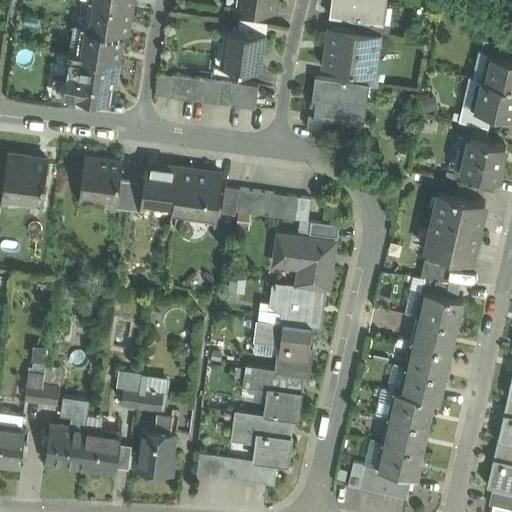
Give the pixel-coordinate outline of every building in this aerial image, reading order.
[(100,0),(94,0),(90,27),(122,32),(126,32),(130,5),(100,0)] [(242,0),(241,5),(229,3),(229,4),(273,11),(274,0),(242,0)] [(384,0),(331,0),(330,14),(359,18),(359,17),(375,20),(378,4),(384,5),(384,0)] [(375,20),(359,17),(359,18),(357,30),(380,33),(388,34),(389,22),(375,20)] [(267,22),(239,18),(237,30),(262,33),(262,34),(265,34),(267,22)] [(90,27),(86,26),(82,54),(118,59),(122,32),(90,27)] [(237,30),(218,27),(218,28),(230,30),(225,64),(225,65),(240,67),(260,70),(262,54),(259,53),(262,34),(262,33),(237,30)] [(357,30),(332,27),(329,49),(325,48),(323,65),(351,69),(368,71),(368,70),(370,54),(377,54),(380,33),(357,30)] [(506,44),(483,39),(480,52),(492,55),(492,54),(503,56),(506,44)] [(82,54),(70,52),(65,79),(99,85),(113,87),(118,59),(82,54)] [(511,58),(503,56),(492,54),(492,55),(487,79),(511,84),(511,58)] [(225,64),(213,63),(211,78),(211,79),(220,80),(234,82),(238,82),(240,67),(225,65),(225,64)] [(368,71),(351,69),(350,80),(361,82),(360,83),(377,85),(379,71),(368,70),(368,71)] [(184,75),(172,73),(169,95),(181,97),(184,75)] [(196,76),(184,75),(181,97),(193,99),(196,76)] [(208,78),(196,76),(193,99),(205,100),(208,78)] [(350,80),(316,76),(313,92),(317,93),(314,114),(314,115),(330,117),(362,122),(365,100),(358,99),(360,83),(361,82),(350,80)] [(220,80),(211,79),(211,78),(208,78),(205,100),(217,102),(220,80)] [(99,85),(65,79),(63,92),(97,97),(99,85)] [(511,84),(487,79),(483,79),(476,107),(492,110),(492,111),(511,116),(511,112),(511,84)] [(234,82),(220,80),(217,102),(231,104),(234,82)] [(238,82),(234,82),(231,104),(243,106),(246,83),(238,82)] [(258,85),(246,83),(243,106),(255,107),(258,85)] [(476,107),(463,103),(459,120),(488,127),(492,111),(492,110),(476,107)] [(330,117),(314,115),(314,114),(308,113),(307,126),(329,129),(330,117)] [(505,143),(469,135),(461,170),(473,173),(496,179),(497,179),(505,143)] [(47,158),(7,152),(0,204),(1,204),(3,192),(41,197),(39,209),(40,209),(47,158)] [(121,159),(84,154),(78,201),(79,201),(81,189),(116,194),(117,194),(119,178),(121,159)] [(177,167),(145,163),(143,181),(141,198),(171,202),(170,213),(171,213),(172,207),(177,167)] [(222,173),(177,167),(172,207),(216,213),(222,173)] [(496,179),(473,173),(471,185),(479,187),(494,190),(496,179)] [(131,180),(119,178),(117,194),(116,194),(114,206),(127,207),(131,180)] [(143,181),(131,180),(127,207),(140,209),(141,198),(143,181)] [(471,185),(457,182),(455,193),(477,198),(479,187),(471,185)] [(239,187),(225,185),(221,211),(235,213),(236,209),(239,187)] [(275,191),(239,187),(236,209),(272,214),(275,191)] [(455,193),(437,190),(433,208),(436,209),(427,249),(448,254),(471,259),(484,200),(477,198),(455,193)] [(286,193),(275,191),(272,214),(283,216),(286,193)] [(299,195),(286,193),(283,216),(296,217),(299,195)] [(311,196),(299,195),(296,217),(307,219),(311,196)] [(338,223),(312,219),(310,231),(336,235),(338,223)] [(335,239),(277,231),(274,255),(276,255),(299,258),(295,283),(325,286),(329,287),(335,239)] [(448,254),(427,249),(420,276),(424,276),(442,279),(448,254)] [(442,279),(424,276),(421,290),(426,291),(426,290),(446,294),(448,280),(442,279)] [(295,283),(283,281),(278,321),(315,326),(320,326),(325,286),(295,283)] [(446,294),(426,290),(426,291),(420,316),(456,324),(462,298),(446,294)] [(456,324),(420,316),(414,341),(450,349),(456,324)] [(278,321),(257,318),(254,340),(279,343),(275,367),(304,371),(309,372),(315,326),(278,321)] [(450,349),(414,341),(408,366),(445,375),(450,349)] [(275,367),(246,363),(243,385),(267,388),(264,412),(293,416),(297,417),(304,371),(275,367)] [(445,375),(408,366),(403,391),(403,392),(433,399),(439,401),(445,375)] [(43,382),(27,380),(24,398),(40,400),(43,382)] [(59,384),(43,382),(40,400),(56,402),(59,384)] [(139,387),(123,385),(121,403),(137,405),(139,387)] [(374,411),(385,413),(390,387),(379,385),(374,411)] [(155,390),(139,387),(137,405),(153,407),(155,390)] [(433,399),(403,392),(403,391),(393,389),(387,415),(427,424),(433,399)] [(59,403),(87,407),(88,395),(61,391),(59,403)] [(511,394),(507,393),(497,438),(511,441),(511,394)] [(264,412),(236,408),(233,430),(257,433),(254,458),(259,458),(277,461),(287,462),(293,416),(264,412)] [(172,414),(157,412),(155,427),(170,430),(172,414)] [(427,424),(387,415),(381,440),(421,449),(427,424)] [(24,426),(0,422),(0,461),(19,464),(24,426)] [(85,427),(49,422),(44,459),(80,464),(85,427)] [(155,427),(142,426),(136,467),(172,471),(175,452),(172,452),(175,430),(170,430),(155,427)] [(121,431),(85,427),(80,464),(116,469),(117,464),(120,442),(121,431)] [(511,441),(497,438),(487,484),(511,489),(511,441)] [(421,449),(381,440),(375,465),(377,465),(380,466),(379,467),(388,469),(400,471),(412,474),(415,475),(421,449)] [(132,443),(120,442),(117,464),(129,465),(132,443)] [(211,452),(199,450),(196,472),(208,474),(211,452)] [(223,453),(211,452),(208,474),(220,475),(223,453)] [(235,455),(223,453),(220,475),(232,477),(235,455)] [(247,457),(235,455),(232,477),(244,478),(247,457)] [(254,458),(247,457),(244,478),(256,480),(259,458),(254,458)] [(277,461),(259,458),(256,480),(274,483),(277,461)] [(365,463),(353,460),(348,483),(360,486),(365,463)] [(375,465),(365,463),(360,486),(371,489),(377,465),(375,465)] [(380,466),(377,465),(371,489),(383,491),(388,469),(379,467),(380,466)] [(400,471),(388,469),(383,491),(395,494),(400,471)] [(412,474),(400,471),(395,494),(406,497),(412,474)] [(511,506),(511,493),(491,489),(488,502),(511,508),(511,506)]
